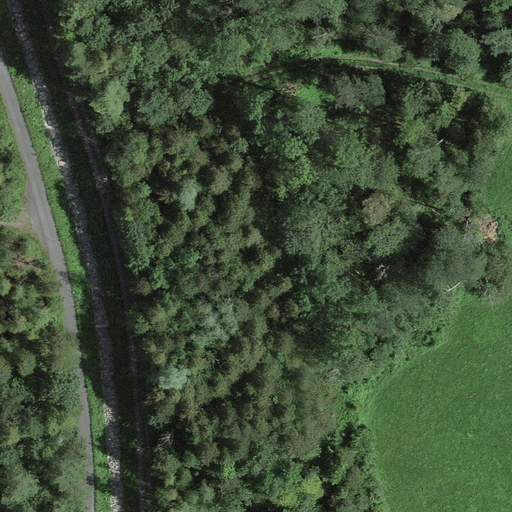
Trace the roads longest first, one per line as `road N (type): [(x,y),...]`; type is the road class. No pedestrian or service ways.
road 1 (track): [(145,511),(119,261),(45,0)]
road 2 (track): [(83,511),(81,397),(66,308),(0,76)]
